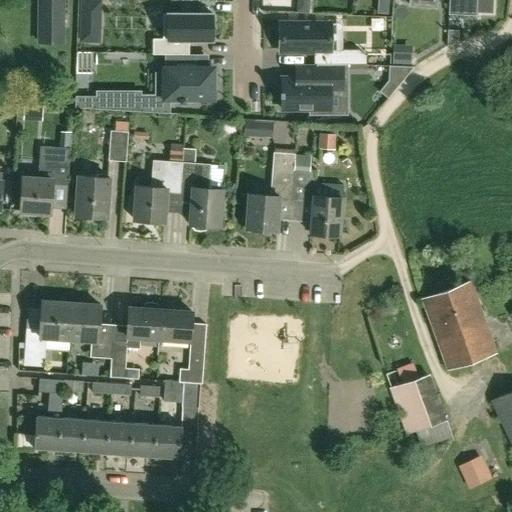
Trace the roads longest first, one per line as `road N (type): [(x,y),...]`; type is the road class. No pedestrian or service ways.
road 1 (residential): [(0,247),(327,273)]
road 2 (residential): [(233,511),(232,501),(0,482)]
